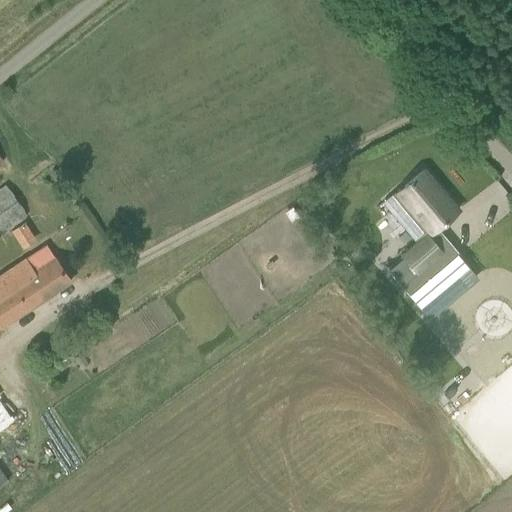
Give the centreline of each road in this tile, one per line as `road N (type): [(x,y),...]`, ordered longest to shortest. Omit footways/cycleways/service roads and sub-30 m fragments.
road 1 (unknown): [(91,283),(443,79)]
road 2 (unclassified): [(384,0),(511,156)]
road 3 (unclassified): [(0,77),(101,0)]
